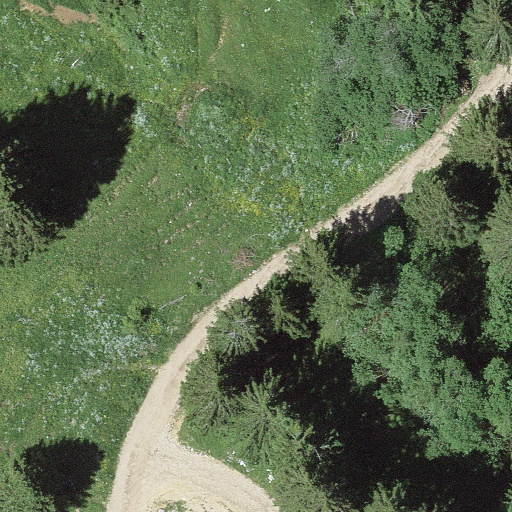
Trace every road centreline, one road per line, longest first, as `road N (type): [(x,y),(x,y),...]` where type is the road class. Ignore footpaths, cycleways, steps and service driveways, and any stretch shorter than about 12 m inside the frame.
road 1 (track): [(511,78),(271,275),(182,363),(143,450),(129,511)]
road 2 (track): [(143,450),(265,511)]
